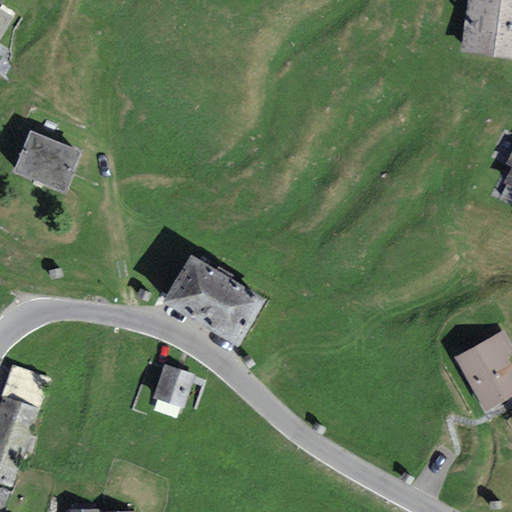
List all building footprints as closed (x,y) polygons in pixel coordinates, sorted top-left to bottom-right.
[(511,0),(466,0),(460,53),(511,59),(511,0)] [(0,41),(15,15),(0,7),(0,41)] [(80,150),(30,131),(14,173),(64,192),(80,150)] [(511,150),(505,165),(510,168),(494,198),(511,207),(511,150)] [(265,301),(190,257),(163,302),(239,346),(265,301)] [(511,346),(504,331),(454,357),(483,412),(511,396),(511,368),(507,358),(511,355),(511,346)] [(197,373),(162,364),(152,399),(187,409),(197,373)] [(12,367),(2,398),(39,410),(49,379),(12,367)] [(0,483),(11,488),(39,410),(2,398),(0,402),(0,483)]
